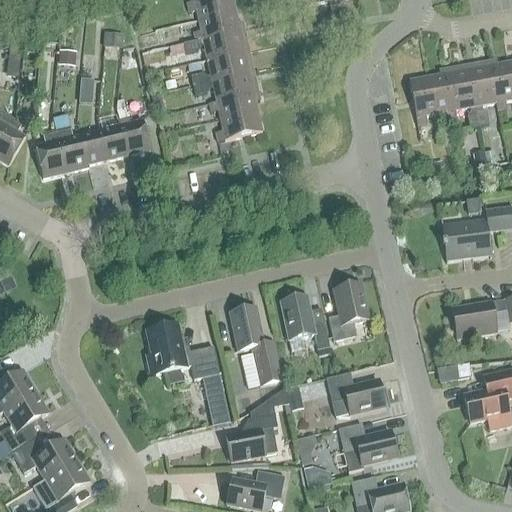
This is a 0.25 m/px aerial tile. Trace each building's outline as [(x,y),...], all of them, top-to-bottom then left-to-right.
[(195,14),(197,24),(234,16),(231,0),(211,0),(186,6),(188,15),(195,14)] [(294,0),(297,11),(317,7),(315,0),(294,0)] [(328,9),(336,8),(334,0),(315,0),(317,7),(328,5),(328,9)] [(192,36),(194,44),(243,33),(242,25),(237,26),(234,16),(197,24),(199,34),(192,36)] [(206,63),(248,54),(243,33),(194,44),(182,46),(184,56),(196,53),(199,49),(203,48),(206,63)] [(122,37),(103,35),(102,48),(121,50),(122,37)] [(75,55),(58,53),(57,68),(74,69),(75,55)] [(189,79),(192,89),(253,75),(248,54),(206,63),(209,79),(206,79),(201,76),(189,79)] [(504,105),(511,103),(511,92),(507,65),(496,67),(495,62),(487,64),(495,106),(496,114),(505,112),(504,105)] [(495,106),(487,64),(466,68),(478,129),(487,128),(485,116),(481,113),(480,109),(495,106)] [(468,131),(478,129),(466,68),(446,72),(454,114),(468,111),(469,115),(466,119),(468,131)] [(455,121),(454,114),(446,72),(437,73),(438,78),(427,80),(434,118),(445,116),(446,123),(455,121)] [(215,105),(257,96),(253,75),(192,89),(194,98),(205,96),(208,91),(212,90),(215,105)] [(424,120),(434,118),(427,80),(408,84),(416,129),(426,127),(424,120)] [(217,114),(219,124),(257,116),(254,105),(259,104),(257,96),(215,105),(208,107),(210,116),(217,114)] [(257,116),(219,124),(221,134),(214,136),(216,145),(223,144),(261,135),(257,116)] [(20,127),(8,120),(0,133),(0,165),(7,169),(24,140),(16,135),(20,127)] [(116,124),(118,129),(125,159),(148,154),(141,123),(129,126),(127,121),(116,124)] [(118,129),(99,134),(106,164),(125,159),(118,129)] [(87,171),(87,169),(79,138),(72,140),(69,131),(54,134),(64,176),(87,171)] [(41,182),(64,176),(54,134),(41,137),(43,147),(34,149),(41,182)] [(106,164),(99,134),(79,138),(87,169),(106,164)] [(493,154),(482,156),(484,168),(495,167),(493,154)] [(482,155),(471,157),(473,170),(484,169),(482,155)] [(441,164),(428,165),(430,177),(442,175),(441,164)] [(511,233),(511,212),(511,209),(483,213),(485,225),(441,230),(445,266),(490,260),(487,237),(511,233)] [(352,326),(366,323),(358,288),(333,294),(339,319),(327,322),(332,345),(355,340),(352,326)] [(316,354),(328,351),(322,324),(311,326),(305,300),(279,305),(287,344),(313,338),(316,354)] [(511,301),(450,312),(455,343),(495,337),(492,317),(505,315),(507,327),(511,325),(511,301)] [(273,346),(262,348),(254,311),(228,317),(236,355),(250,352),(258,390),(282,384),(273,346)] [(151,376),(154,375),(154,378),(190,370),(193,384),(196,383),(198,394),(218,389),(215,379),(218,378),(212,351),(188,356),(187,352),(181,353),(176,328),(145,335),(150,361),(148,361),(146,364),(148,374),(151,376)] [(510,429),(508,417),(504,402),(511,399),(511,372),(481,380),(484,394),(462,399),(469,426),(485,422),(488,435),(510,429)] [(2,415),(34,395),(22,374),(1,387),(0,384),(0,416),(2,415)] [(348,377),(325,382),(334,421),(383,410),(377,384),(352,390),(348,377)] [(325,383),(285,392),(290,414),(303,411),(300,401),(328,395),(325,383)] [(249,416),(250,422),(246,423),(249,435),(225,440),(229,466),(264,459),(263,458),(276,455),(272,432),(276,431),(274,418),(272,410),(287,408),(284,391),(249,416)] [(2,415),(10,429),(0,435),(0,438),(7,451),(0,455),(0,457),(3,462),(11,457),(11,456),(34,442),(26,429),(47,416),(34,395),(2,415)] [(361,468),(395,460),(389,435),(364,441),(360,427),(337,433),(347,476),(363,473),(361,468)] [(35,469),(43,483),(76,464),(63,443),(42,455),(34,442),(11,456),(11,457),(23,477),(35,469)] [(301,445),(306,468),(319,465),(314,442),(301,445)] [(76,464),(43,483),(52,497),(40,505),(43,511),(72,511),(75,510),(68,497),(88,485),(76,464)] [(246,511),(259,511),(262,499),(279,502),(284,480),(256,474),(254,487),(230,482),(225,508),(246,511)] [(350,486),(355,511),(406,511),(401,488),(376,494),(373,481),(350,486)]
